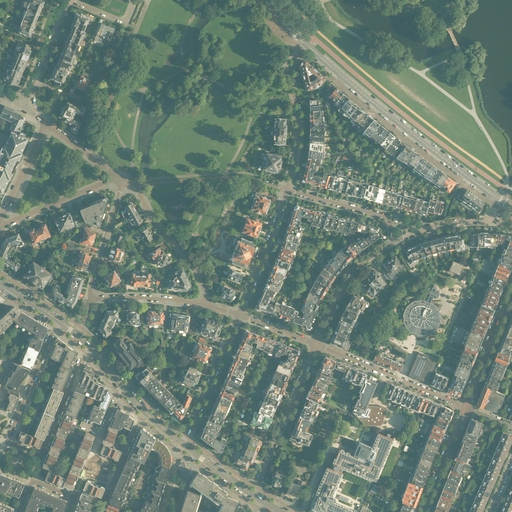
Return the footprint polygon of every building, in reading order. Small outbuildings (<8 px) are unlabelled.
[(42,8),(29,3),(28,2),(25,8),(39,13),(41,13),(41,11),(41,10),(41,8),(42,8)] [(37,19),(39,13),(25,8),(24,10),(23,14),(37,19)] [(89,20),(88,19),(89,18),(76,13),(76,14),(75,15),(74,16),(74,17),(73,20),(86,26),(87,23),(88,22),(89,20)] [(34,25),(37,19),(23,14),(21,19),(22,20),(34,25)] [(35,26),(34,25),(22,20),(21,19),(18,25),(33,31),(32,30),(33,29),(35,28),(35,26)] [(84,32),(86,26),(73,20),(72,23),(71,24),(71,25),(71,26),(71,27),(72,28),(84,32)] [(103,39),(108,26),(101,24),(96,35),(99,36),(99,37),(103,39)] [(30,37),(33,31),(18,25),(16,31),(19,32),(19,34),(21,34),(23,34),(30,37)] [(109,43),(114,29),(108,26),(103,39),(106,40),(106,42),(109,43)] [(82,39),(85,32),(84,32),(72,28),(70,34),(82,39)] [(80,45),(82,39),(70,34),(69,36),(68,36),(68,37),(67,37),(67,39),(67,40),(80,45)] [(77,52),(80,45),(67,40),(66,41),(65,43),(65,44),(64,47),(77,52)] [(29,55),(32,48),(29,47),(29,45),(20,42),(20,43),(18,42),(17,45),(19,46),(17,50),(29,55)] [(75,58),(77,52),(64,47),(63,49),(62,50),(62,52),(62,53),(75,58)] [(30,56),(29,55),(17,50),(15,56),(28,61),(28,60),(27,60),(28,58),(29,59),(30,56)] [(72,64),(75,58),(62,53),(61,53),(61,54),(60,55),(60,56),(60,57),(59,59),(72,64)] [(27,62),(28,61),(15,56),(12,62),(25,67),(27,64),(26,63),(26,62),(27,62)] [(70,71),(72,64),(59,59),(57,66),(68,70),(70,71)] [(311,66),(305,61),(304,62),(304,61),(302,62),(302,63),(301,64),(301,67),(300,67),(301,71),(308,70),(311,66)] [(24,71),(25,67),(12,62),(10,68),(23,73),(23,72),(22,72),(23,71),(24,71)] [(66,77),(68,70),(57,66),(55,65),(55,66),(54,66),(54,68),(54,69),(53,72),(66,77)] [(320,74),(311,66),(308,70),(311,74),(312,73),(314,75),(313,75),(316,78),(320,74)] [(22,74),(23,73),(10,68),(7,74),(20,79),(22,76),(21,75),(22,74)] [(309,77),(309,75),(311,74),(308,70),(301,71),(302,76),(304,76),(305,83),(311,81),(310,77),(309,77)] [(64,80),(66,77),(53,72),(51,75),(50,77),(50,78),(50,79),(63,84),(63,83),(64,83),(65,81),(64,80)] [(19,83),(20,79),(7,74),(6,78),(4,77),(3,80),(9,82),(9,83),(11,84),(12,85),(13,85),(14,86),(16,86),(16,85),(17,85),(18,83),(19,83)] [(323,82),(326,79),(320,74),(316,78),(314,80),(318,87),(320,85),(321,86),(324,82),(323,82)] [(88,85),(91,78),(87,77),(86,78),(81,76),(77,85),(82,87),(82,89),(84,90),(85,89),(86,89),(87,89),(88,88),(89,87),(88,85)] [(318,87),(314,80),(311,81),(305,83),(306,86),(305,86),(306,89),(307,89),(307,90),(311,89),(316,88),(315,88),(318,87)] [(335,102),(343,94),(336,88),(332,92),(331,91),(328,94),(330,95),(329,96),(332,99),(335,102)] [(340,106),(347,98),(343,94),(335,102),(340,106)] [(344,113),(352,102),(349,100),(349,99),(347,98),(340,106),(338,109),(340,111),(341,110),(344,113)] [(318,105),(318,99),(309,100),(310,106),(309,108),(310,110),(310,111),(320,110),(320,105),(318,105)] [(349,117),(357,107),(357,106),(357,105),(355,104),(354,104),(352,102),(344,113),(343,113),(345,115),(346,114),(349,117)] [(84,116),(88,108),(80,104),(78,106),(77,105),(76,107),(68,103),(66,107),(78,113),(84,116)] [(21,126),(24,120),(25,119),(25,118),(24,117),(21,116),(21,115),(20,115),(18,114),(17,113),(17,114),(15,113),(15,112),(14,112),(11,111),(12,111),(10,110),(10,111),(8,110),(8,109),(7,109),(5,108),(5,106),(0,116),(0,131),(0,132),(6,119),(12,122),(8,130),(11,131),(18,134),(22,126),(21,126)] [(78,113),(66,107),(64,106),(59,116),(63,119),(65,116),(76,121),(78,118),(76,117),(78,113)] [(354,121),(362,110),(361,109),(360,109),(360,108),(359,107),(358,107),(357,107),(349,117),(351,119),(350,120),(353,122),(354,121)] [(358,126),(368,114),(366,113),(362,110),(354,121),(356,123),(355,124),(358,126)] [(363,131),(373,119),(371,117),(370,117),(369,115),(368,115),(368,114),(358,126),(363,131)] [(77,130),(82,120),(78,118),(76,121),(65,116),(63,119),(63,120),(68,122),(67,124),(72,126),(72,128),(77,130)] [(285,125),(285,118),(281,118),(281,117),(278,117),(278,118),(275,118),(275,122),(274,122),(274,126),(273,126),(273,131),(286,131),(286,125),(285,125)] [(369,136),(379,124),(378,123),(377,122),(376,122),(376,121),(374,120),(374,119),(373,119),(363,131),(363,132),(364,132),(365,133),(366,134),(368,135),(368,136),(369,136)] [(375,139),(384,129),(384,128),(384,129),(383,127),(382,126),(381,126),(379,124),(369,136),(371,139),(373,137),(375,139)] [(380,144),(389,133),(389,132),(388,131),(386,130),(387,130),(386,130),(384,128),(384,129),(375,139),(380,144)] [(13,172),(18,160),(19,160),(22,153),(21,153),(28,139),(18,134),(11,131),(5,145),(4,145),(0,153),(0,191),(2,193),(9,179),(10,179),(13,172)] [(284,144),(285,137),(286,137),(286,131),(273,131),(272,135),(274,135),(274,139),(274,143),(277,143),(277,144),(284,144)] [(386,148),(394,136),(390,133),(389,133),(380,144),(386,148)] [(391,152),(399,141),(400,141),(398,139),(398,140),(398,139),(397,139),(396,138),(395,137),(394,137),(394,136),(386,148),(391,152)] [(396,157),(405,145),(400,141),(391,152),(389,155),(390,155),(392,153),(396,157)] [(323,151),(324,144),(323,143),(309,142),(309,143),(308,146),(309,146),(309,149),(323,151)] [(401,161),(402,160),(411,149),(405,145),(396,157),(401,161)] [(322,158),(323,151),(309,149),(309,150),(308,150),(308,152),(308,153),(308,156),(322,158)] [(341,149),(340,152),(352,157),(354,153),(347,151),(341,149)] [(407,164),(416,153),(411,149),(402,160),(407,164)] [(280,160),(281,157),(278,156),(278,154),(275,154),(275,155),(270,154),(266,153),(265,157),(266,157),(265,161),(280,165),(282,160),(280,160)] [(413,168),(421,157),(416,153),(407,164),(413,168)] [(321,163),(322,158),(308,156),(307,157),(306,159),(307,160),(307,163),(318,165),(319,165),(320,163),(321,163)] [(418,172),(426,161),(421,157),(413,168),(418,172)] [(279,169),(280,165),(265,161),(264,166),(263,165),(262,168),(266,169),(266,170),(271,171),(271,172),(274,173),(274,171),(277,172),(278,169),(279,169)] [(423,176),(432,165),(426,161),(418,172),(423,176)] [(317,170),(318,165),(307,163),(306,163),(305,167),(305,170),(313,172),(315,172),(316,172),(316,171),(317,170)] [(429,179),(437,169),(432,165),(423,176),(423,177),(428,181),(429,179)] [(434,183),(442,173),(437,169),(429,179),(434,183)] [(310,183),(312,175),(313,175),(313,172),(305,170),(304,173),(303,173),(303,175),(303,176),(302,179),(301,181),(302,182),(303,182),(304,182),(310,183)] [(326,188),(330,174),(326,173),(323,173),(322,177),(320,186),(323,187),(325,188),(326,188)] [(440,187),(440,186),(447,178),(448,177),(442,173),(434,183),(439,186),(437,188),(439,189),(440,187)] [(333,189),(336,176),(330,174),(326,188),(327,188),(328,189),(331,189),(333,189)] [(320,186),(322,177),(320,176),(321,176),(317,175),(315,175),(313,175),(312,175),(310,183),(315,185),(319,186),(320,186)] [(341,192),(345,178),(336,176),(333,189),(341,192)] [(347,194),(351,180),(345,178),(341,192),(347,194)] [(453,184),(454,183),(447,178),(440,186),(444,189),(444,188),(448,191),(449,190),(450,190),(452,188),(451,188),(452,186),(453,187),(454,185),(453,184)] [(356,196),(359,182),(351,180),(347,194),(356,196)] [(362,198),(365,185),(361,184),(362,183),(359,182),(356,196),(358,196),(359,198),(362,198)] [(368,199),(372,186),(366,184),(365,185),(362,198),(364,198),(365,199),(367,200),(368,199)] [(374,201),(378,188),(372,186),(368,199),(371,200),(371,201),(373,201),(374,201)] [(381,203),(384,189),(378,188),(374,201),(377,202),(377,203),(379,203),(380,203),(381,203)] [(387,204),(391,191),(384,189),(381,203),(383,203),(383,204),(385,205),(386,204),(387,204)] [(464,206),(472,194),(466,190),(465,192),(463,191),(462,193),(458,198),(459,199),(457,201),(464,206)] [(393,206),(397,193),(391,191),(387,204),(389,205),(390,206),(392,206),(393,206)] [(269,202),(270,199),(266,198),(261,196),(262,194),(256,192),(254,198),(256,198),(254,202),(268,207),(270,202),(269,202)] [(399,208),(403,196),(399,195),(400,193),(397,192),(397,193),(393,206),(396,207),(398,208),(399,208)] [(406,210),(410,196),(403,194),(403,196),(399,208),(402,209),(404,210),(405,209),(406,210)] [(469,210),(477,198),(472,194),(464,206),(469,210)] [(412,211),(416,198),(410,196),(406,210),(412,211)] [(102,218),(108,200),(106,197),(79,208),(86,224),(88,223),(100,227),(101,222),(101,221),(102,221),(102,220),(102,219),(103,219),(102,219),(102,218)] [(418,213),(422,201),(422,200),(416,198),(412,211),(413,211),(413,212),(415,213),(416,212),(418,213)] [(478,212),(483,205),(482,204),(483,202),(477,198),(469,210),(475,214),(477,211),(478,212)] [(432,213),(435,201),(436,200),(432,199),(432,200),(429,199),(428,202),(425,215),(426,213),(428,214),(428,212),(432,213)] [(442,208),(443,206),(442,206),(443,202),(436,200),(435,201),(432,213),(437,214),(438,213),(440,213),(440,211),(441,211),(442,209),(442,208)] [(425,215),(428,202),(422,201),(418,213),(419,213),(420,214),(422,215),(422,214),(425,215)] [(137,211),(132,203),(131,203),(131,202),(130,202),(129,202),(128,203),(128,204),(128,205),(124,207),(127,211),(122,214),(124,218),(127,217),(137,211)] [(267,211),(268,207),(254,202),(253,206),(252,205),(250,209),(256,210),(256,211),(259,212),(261,213),(261,212),(265,213),(266,211),(267,211)] [(303,216),(306,208),(299,206),(298,205),(296,205),(295,205),(294,206),(293,208),(294,209),(291,216),(299,219),(301,216),(303,216)] [(311,221),(314,210),(313,210),(313,209),(311,209),(310,209),(306,208),(303,216),(307,217),(307,220),(311,221)] [(316,226),(317,225),(320,212),(314,210),(311,221),(310,224),(316,226)] [(142,221),(140,218),(137,211),(127,217),(132,225),(134,224),(135,225),(139,223),(139,224),(140,224),(141,224),(142,224),(142,223),(143,223),(143,222),(142,221)] [(75,226),(71,218),(69,212),(66,214),(66,213),(61,215),(67,229),(75,226)] [(323,227),(326,214),(320,212),(317,225),(323,227)] [(328,230),(332,215),(326,214),(323,227),(326,228),(326,229),(328,230)] [(67,229),(61,215),(56,216),(57,217),(54,219),(55,221),(54,222),(55,224),(56,224),(58,229),(57,229),(58,232),(67,229)] [(335,230),(338,217),(332,215),(328,230),(331,230),(332,229),(335,230)] [(299,219),(291,216),(288,226),(300,230),(302,225),(299,224),(300,221),(299,220),(299,219)] [(341,232),(344,219),(338,217),(335,230),(334,231),(337,232),(338,231),(341,232)] [(261,225),(262,223),(247,218),(244,224),(260,230),(262,226),(261,225)] [(347,231),(350,220),(344,219),(341,232),(344,233),(343,234),(345,235),(346,233),(347,231)] [(353,233),(357,222),(354,221),(351,220),(350,220),(347,231),(353,233)] [(380,229),(379,227),(378,227),(377,228),(365,224),(364,223),(362,223),(361,223),(358,222),(356,230),(365,233),(366,231),(368,232),(368,234),(380,232),(379,230),(380,230),(380,229)] [(48,231),(47,227),(46,225),(46,224),(45,223),(43,224),(43,223),(42,223),(42,224),(41,224),(41,225),(39,226),(40,227),(44,238),(50,236),(50,234),(50,233),(49,231),(48,231)] [(258,235),(260,230),(244,224),(242,231),(256,237),(257,234),(258,235)] [(45,240),(44,238),(40,227),(39,226),(34,228),(35,230),(39,240),(40,242),(45,240)] [(300,237),(302,231),(300,230),(288,226),(287,229),(286,229),(285,231),(286,232),(286,233),(300,237)] [(39,240),(35,230),(34,228),(32,229),(32,228),(31,228),(30,229),(30,230),(28,231),(28,232),(28,233),(29,234),(30,235),(31,238),(31,239),(32,241),(33,243),(39,240)] [(95,234),(95,233),(95,232),(90,231),(91,229),(88,228),(87,230),(84,229),(82,235),(94,239),(94,238),(95,236),(95,235),(95,234)] [(153,238),(151,234),(147,228),(139,232),(136,234),(139,240),(141,239),(143,242),(144,241),(145,243),(153,238)] [(370,243),(378,237),(379,237),(380,237),(381,235),(381,233),(380,233),(380,232),(368,234),(368,236),(366,238),(370,243)] [(300,238),(300,237),(286,233),(283,239),(298,244),(300,245),(301,242),(299,242),(300,238)] [(495,245),(497,234),(496,234),(496,233),(493,233),(493,234),(490,233),(490,242),(488,246),(491,247),(494,248),(495,245)] [(24,242),(22,238),(21,239),(19,236),(20,235),(18,234),(17,234),(16,234),(12,236),(16,246),(17,245),(19,246),(22,244),(22,243),(24,242)] [(466,249),(465,244),(461,244),(460,237),(460,235),(457,235),(456,234),(454,235),(454,236),(453,236),(455,248),(459,247),(459,249),(461,249),(464,248),(464,249),(466,249)] [(501,248),(505,238),(507,235),(506,235),(506,234),(504,234),(501,234),(500,234),(498,234),(497,234),(495,245),(501,248)] [(93,242),(94,240),(93,240),(94,239),(82,235),(80,242),(81,242),(81,243),(83,244),(87,246),(88,244),(90,245),(91,245),(92,243),(93,242)] [(455,249),(455,248),(453,236),(450,236),(449,235),(448,236),(447,237),(449,249),(453,248),(453,249),(455,249)] [(16,246),(12,236),(6,239),(5,241),(4,241),(2,243),(15,250),(17,247),(16,246)] [(247,264),(254,247),(251,246),(252,243),(236,236),(232,245),(231,245),(229,250),(233,251),(230,258),(233,259),(232,261),(243,266),(244,263),(247,264)] [(449,249),(447,237),(444,237),(443,236),(441,237),(441,238),(444,251),(444,252),(449,251),(449,249)] [(366,245),(370,243),(366,238),(365,239),(364,238),(361,240),(361,239),(357,242),(356,243),(361,249),(363,247),(365,247),(366,246),(366,245)] [(444,251),(441,238),(438,239),(437,238),(435,238),(435,240),(434,240),(438,251),(441,250),(442,252),(444,251)] [(511,251),(511,241),(505,238),(501,248),(505,249),(511,251)] [(295,251),(298,244),(283,239),(282,239),(282,241),(281,243),(282,243),(281,246),(295,251)] [(438,251),(434,240),(428,241),(432,253),(435,252),(436,253),(438,252),(438,251)] [(361,249),(356,243),(355,241),(352,244),(351,243),(349,245),(356,253),(358,251),(359,251),(361,250),(361,249)] [(432,253),(428,241),(427,241),(425,241),(425,242),(422,243),(427,256),(429,255),(429,254),(432,253)] [(15,250),(2,243),(1,246),(2,247),(1,250),(11,255),(12,255),(15,250)] [(427,256),(422,243),(421,243),(419,243),(419,245),(416,245),(422,258),(422,259),(424,258),(423,257),(427,256)] [(356,253),(349,245),(346,245),(343,247),(352,257),(356,253)] [(422,258),(416,245),(416,246),(415,245),(413,246),(413,247),(410,248),(417,261),(418,260),(418,259),(422,258)] [(294,255),(295,251),(281,246),(279,247),(279,249),(280,249),(279,252),(293,257),(294,255)] [(352,257),(343,247),(338,253),(348,261),(349,261),(350,260),(350,259),(352,257)] [(417,261),(410,248),(409,247),(407,248),(407,249),(404,251),(407,256),(406,256),(407,259),(405,260),(408,265),(417,261)] [(123,257),(124,252),(120,250),(116,249),(112,248),(110,253),(123,257)] [(152,252),(148,254),(152,262),(164,254),(164,253),(165,253),(164,251),(162,250),(161,250),(160,248),(159,248),(156,249),(156,248),(152,250),(153,250),(152,251),(152,252)] [(511,257),(511,251),(505,249),(503,252),(502,251),(501,253),(503,254),(511,257)] [(9,259),(11,255),(1,250),(0,250),(0,259),(3,262),(3,263),(5,265),(9,259)] [(89,262),(91,256),(87,254),(86,253),(86,252),(80,251),(79,254),(77,253),(76,258),(89,262)] [(292,260),(293,257),(279,252),(278,254),(277,254),(276,255),(276,257),(277,257),(276,258),(290,263),(291,263),(292,260)] [(348,261),(338,253),(338,252),(333,257),(333,258),(343,267),(348,261)] [(121,262),(123,257),(110,253),(109,258),(113,259),(116,260),(121,262)] [(171,261),(172,259),(171,258),(169,257),(168,258),(166,254),(165,254),(164,254),(152,262),(153,264),(155,263),(155,264),(157,264),(158,263),(162,266),(164,264),(164,265),(167,263),(167,264),(168,263),(168,262),(171,261)] [(511,263),(511,257),(503,254),(501,257),(500,256),(499,258),(500,259),(511,263)] [(401,265),(395,256),(389,260),(396,270),(399,267),(401,271),(405,268),(402,264),(401,265)] [(20,264),(18,262),(20,259),(17,257),(16,258),(15,260),(14,259),(12,261),(9,259),(5,265),(8,266),(9,266),(16,270),(18,267),(20,268),(21,266),(20,265),(20,264)] [(510,268),(499,263),(497,263),(491,260),(484,258),(483,257),(483,259),(482,261),(497,267),(509,272),(510,268)] [(86,269),(89,262),(76,258),(74,264),(76,264),(75,267),(80,269),(81,268),(82,268),(86,269)] [(287,269),(290,263),(276,258),(274,264),(286,269),(287,269)] [(343,267),(333,258),(332,259),(331,259),(328,262),(329,263),(339,271),(340,271),(341,269),(343,267)] [(511,263),(500,259),(499,261),(498,261),(497,263),(499,263),(510,268),(511,263)] [(396,270),(389,260),(383,264),(390,274),(396,270)] [(51,276),(52,274),(34,261),(32,264),(31,263),(29,263),(28,265),(28,267),(29,268),(24,276),(31,280),(31,281),(36,284),(42,288),(48,280),(50,282),(53,278),(51,276)] [(459,274),(463,265),(452,261),(448,270),(459,274)] [(509,272),(497,267),(482,261),(480,266),(507,276),(509,272)] [(339,271),(329,263),(327,265),(326,264),(323,268),(335,277),(336,276),(337,274),(339,271)] [(284,275),(286,269),(274,264),(272,269),(284,275)] [(507,276),(480,266),(478,270),(481,271),(492,276),(505,281),(507,276)] [(242,275),(240,274),(241,273),(231,269),(230,267),(227,268),(226,270),(228,271),(226,276),(228,277),(227,277),(228,278),(231,280),(232,279),(237,281),(238,282),(240,281),(240,280),(242,275)] [(335,277),(323,268),(319,274),(331,282),(331,281),(333,281),(334,280),(333,279),(335,277)] [(119,280),(118,278),(119,277),(119,276),(120,276),(120,275),(119,274),(119,273),(118,273),(117,273),(116,273),(115,274),(114,271),(112,272),(110,269),(104,272),(107,276),(105,277),(111,286),(113,284),(116,288),(122,284),(119,280)] [(282,280),(284,275),(272,269),(269,275),(282,280)] [(188,280),(187,278),(186,277),(184,274),(185,273),(184,271),(182,271),(182,270),(178,272),(177,270),(174,272),(174,271),(171,273),(170,274),(188,287),(189,285),(188,281),(188,280)] [(385,283),(374,271),(371,274),(370,274),(369,274),(369,275),(368,275),(368,276),(368,277),(380,288),(385,283)] [(140,287),(140,273),(131,273),(131,276),(131,280),(131,285),(135,285),(135,286),(136,286),(140,287)] [(150,286),(150,274),(140,273),(140,287),(144,287),(145,286),(150,286)] [(392,283),(387,277),(387,278),(383,273),(380,275),(384,280),(384,279),(389,285),(392,283)] [(83,280),(83,278),(82,277),(81,278),(77,276),(78,275),(73,274),(73,275),(72,275),(69,281),(81,285),(83,280)] [(188,287),(170,274),(169,276),(169,278),(167,278),(166,285),(169,285),(169,287),(170,287),(171,288),(174,289),(175,288),(178,288),(179,289),(181,290),(182,289),(186,289),(188,287)] [(331,282),(319,274),(316,279),(328,287),(329,287),(330,286),(330,284),(331,282)] [(280,286),(282,280),(269,275),(267,281),(280,286)] [(503,286),(505,281),(492,276),(490,281),(503,286)] [(380,288),(368,277),(365,280),(364,280),(363,281),(362,281),(362,282),(361,283),(361,284),(364,286),(363,287),(367,291),(368,290),(373,294),(375,294),(376,293),(376,291),(380,288)] [(328,287),(316,279),(312,286),(325,293),(326,291),(327,290),(328,288),(328,287)] [(80,288),(81,285),(69,281),(67,288),(80,292),(81,289),(80,288)] [(278,292),(280,286),(267,281),(265,286),(276,291),(278,292)] [(503,286),(490,281),(488,285),(501,291),(503,286)] [(63,295),(57,290),(60,286),(57,284),(55,287),(54,286),(52,289),(53,290),(50,294),(58,298),(58,300),(61,302),(64,297),(62,296),(63,295)] [(235,293),(234,291),(233,291),(232,289),(223,285),(223,286),(222,285),(221,287),(222,288),(221,290),(222,290),(220,296),(221,296),(221,297),(223,297),(224,297),(226,298),(227,298),(232,299),(233,299),(235,296),(234,295),(235,293)] [(501,291),(488,285),(486,290),(499,295),(501,291)] [(273,297),(276,291),(265,286),(264,286),(263,288),(263,290),(262,292),(273,297)] [(325,293),(312,286),(309,292),(322,299),(322,298),(323,297),(324,296),(323,295),(325,293)] [(80,295),(80,292),(67,288),(66,292),(68,293),(68,296),(71,297),(77,299),(77,298),(78,296),(80,295)] [(440,313),(439,311),(440,310),(438,308),(439,307),(438,306),(437,307),(436,305),(435,305),(433,304),(433,303),(431,302),(433,297),(435,296),(435,299),(438,297),(439,294),(438,292),(437,290),(431,288),(429,288),(427,289),(425,292),(426,295),(428,294),(429,295),(426,300),(424,299),(424,300),(421,300),(421,299),(419,299),(419,298),(417,298),(417,299),(414,299),(415,301),(412,301),(410,302),(406,297),(405,298),(408,303),(406,305),(407,306),(406,307),(405,307),(404,309),(402,309),(402,310),(403,311),(402,313),(403,314),(403,316),(401,316),(402,319),(401,319),(401,321),(403,320),(403,321),(403,322),(403,323),(403,324),(404,325),(404,326),(405,327),(406,328),(406,329),(407,330),(407,331),(408,331),(409,332),(410,333),(412,334),(413,334),(416,335),(416,336),(417,336),(418,337),(420,337),(422,337),(424,337),(425,337),(426,336),(427,336),(428,336),(429,335),(430,335),(431,335),(432,334),(433,333),(432,333),(433,333),(434,335),(436,334),(435,333),(437,331),(436,330),(438,328),(439,329),(440,326),(441,327),(441,325),(440,325),(441,322),(440,322),(441,320),(442,320),(441,317),(447,316),(447,315),(441,315),(441,313),(440,313)] [(499,295),(486,290),(484,295),(497,300),(499,295)] [(271,302),(273,297),(262,292),(262,293),(261,293),(260,295),(260,296),(259,299),(270,304),(271,302)] [(322,299),(309,292),(306,298),(307,299),(319,305),(320,302),(321,300),(321,299),(322,299)] [(366,303),(365,302),(360,298),(358,297),(356,296),(355,296),(353,295),(351,298),(350,299),(349,301),(349,302),(360,308),(363,309),(366,303)] [(497,300),(484,295),(482,299),(496,304),(497,300)] [(76,302),(77,299),(71,297),(68,296),(66,298),(64,297),(61,302),(63,303),(64,303),(70,306),(71,307),(72,308),(73,307),(73,306),(74,304),(76,302)] [(494,309),(481,303),(474,301),(466,298),(465,302),(492,313),(494,309)] [(270,312),(273,304),(270,304),(259,299),(257,304),(256,304),(255,306),(256,308),(258,309),(259,309),(262,310),(262,311),(266,312),(266,311),(270,312)] [(319,305),(307,299),(304,305),(305,305),(316,311),(317,308),(318,308),(319,306),(319,305)] [(496,304),(482,299),(481,303),(494,309),(496,304)] [(277,315),(281,305),(275,302),(271,313),(273,314),(275,316),(277,315)] [(363,309),(360,308),(349,302),(348,305),(347,304),(345,308),(359,314),(360,311),(362,311),(363,309)] [(490,318),(492,313),(465,302),(462,307),(490,318)] [(284,318),(288,307),(288,306),(286,305),(285,306),(281,305),(277,315),(278,316),(281,317),(284,318)] [(315,314),(316,311),(305,305),(302,312),(304,312),(314,317),(315,316),(315,315),(315,314)] [(15,321),(20,311),(14,307),(0,319),(0,336),(1,337),(14,325),(13,323),(15,321)] [(290,320),(294,310),(294,308),(292,307),(291,308),(288,307),(284,318),(285,319),(287,319),(290,320)] [(490,318),(462,307),(460,312),(488,323),(490,318)] [(356,320),(359,314),(345,308),(344,309),(343,311),(343,312),(342,314),(356,320)] [(119,319),(119,314),(118,314),(118,311),(116,311),(116,310),(113,310),(112,311),(109,311),(108,310),(106,312),(106,313),(104,316),(116,321),(117,319),(119,319)] [(298,311),(294,310),(290,320),(293,321),(294,322),(300,325),(301,324),(301,325),(304,318),(302,317),(296,315),(298,311)] [(41,339),(43,336),(44,333),(45,333),(46,330),(46,331),(47,330),(46,330),(47,329),(47,327),(46,326),(45,326),(40,323),(39,322),(34,319),(33,318),(33,319),(27,315),(28,315),(27,315),(26,315),(21,312),(21,311),(20,311),(15,321),(32,331),(19,362),(31,367),(43,340),(42,340),(43,340),(41,339)] [(162,323),(163,319),(164,314),(163,314),(163,312),(162,312),(162,311),(159,311),(158,311),(154,311),(153,325),(158,326),(158,327),(162,327),(162,323)] [(310,325),(314,317),(304,312),(302,317),(304,318),(301,325),(306,327),(308,328),(310,328),(311,326),(310,325)] [(488,323),(460,312),(458,317),(486,328),(488,323)] [(179,330),(181,314),(176,313),(176,315),(173,314),(172,318),(171,324),(172,324),(171,329),(174,329),(179,330)] [(188,326),(189,321),(188,321),(189,317),(186,316),(186,315),(181,314),(179,330),(183,330),(183,331),(186,331),(186,333),(190,333),(191,326),(188,326)] [(353,327),(356,320),(342,314),(342,315),(341,315),(340,317),(340,318),(339,321),(352,326),(353,327)] [(113,328),(116,321),(104,316),(103,319),(102,319),(101,321),(102,323),(111,327),(113,328)] [(486,328),(458,317),(457,321),(484,332),(486,328)] [(221,325),(215,322),(216,321),(211,319),(210,320),(205,318),(201,326),(203,327),(209,329),(209,328),(211,328),(211,327),(214,328),(215,327),(219,329),(220,329),(221,325)] [(349,333),(352,326),(339,321),(338,324),(337,324),(336,326),(336,327),(336,328),(349,333)] [(484,332),(457,321),(455,325),(483,336),(484,332)] [(110,330),(110,329),(111,327),(102,323),(100,326),(99,327),(99,330),(100,330),(102,333),(102,334),(104,336),(105,336),(106,336),(108,335),(109,336),(112,333),(110,330)] [(477,350),(483,336),(455,325),(449,339),(452,340),(464,345),(477,350)] [(218,334),(220,330),(220,329),(219,329),(215,327),(214,328),(211,327),(211,328),(209,328),(209,329),(203,327),(200,332),(207,335),(210,337),(210,336),(215,339),(217,334),(218,334)] [(346,340),(349,333),(336,328),(335,330),(334,331),(333,333),(333,334),(346,340)] [(255,343),(258,335),(248,331),(247,331),(247,330),(246,330),(245,330),(245,331),(245,332),(241,341),(251,345),(253,342),(255,343)] [(347,344),(349,341),(346,340),(333,334),(332,338),(331,338),(330,340),(330,341),(330,342),(347,350),(349,345),(347,344)] [(262,349),(267,338),(264,337),(264,336),(262,335),(261,336),(260,335),(255,347),(262,349)] [(511,343),(511,337),(505,335),(503,340),(511,343)] [(78,352),(76,351),(72,349),(68,346),(67,349),(64,348),(66,344),(57,337),(54,343),(51,352),(49,355),(49,356),(62,362),(72,366),(72,365),(73,365),(76,356),(77,352),(78,353),(78,352)] [(144,361),(130,343),(126,346),(122,340),(120,338),(112,344),(130,368),(135,364),(137,366),(144,361)] [(269,352),(273,340),(267,338),(262,349),(269,352)] [(275,354),(279,343),(273,340),(269,352),(275,354)] [(511,348),(511,343),(503,340),(501,345),(511,348)] [(250,352),(253,346),(251,345),(241,341),(240,343),(239,344),(239,346),(239,347),(239,348),(250,352)] [(212,349),(211,347),(209,346),(209,347),(206,346),(207,345),(205,345),(204,345),(204,344),(203,344),(198,342),(195,349),(209,355),(210,352),(210,351),(211,351),(212,349)] [(285,353),(288,346),(279,343),(275,354),(279,356),(280,355),(281,355),(281,353),(283,353),(283,352),(285,353)] [(477,350),(464,345),(462,350),(475,355),(477,350)] [(511,355),(511,350),(511,348),(501,345),(499,350),(511,355)] [(295,361),(299,352),(298,350),(297,350),(288,346),(285,353),(289,354),(287,358),(295,361)] [(249,359),(251,353),(250,352),(239,348),(238,350),(237,350),(236,350),(236,351),(236,352),(236,353),(249,359)] [(208,358),(209,355),(195,349),(192,356),(197,358),(197,359),(198,359),(199,359),(199,360),(200,360),(203,361),(203,362),(205,362),(206,362),(207,360),(207,359),(207,358),(208,358)] [(475,355),(462,350),(461,354),(473,360),(475,355)] [(511,355),(499,350),(497,355),(509,360),(511,355)] [(427,383),(434,366),(437,360),(418,352),(417,355),(417,356),(409,374),(409,375),(408,375),(427,383)] [(247,365),(250,359),(249,359),(236,353),(234,360),(247,365)] [(402,364),(397,362),(392,360),(392,359),(391,359),(390,360),(376,354),(373,360),(399,371),(399,370),(402,364)] [(473,360),(461,354),(459,359),(471,364),(473,360)] [(509,360),(497,355),(495,360),(507,364),(509,360)] [(333,367),(336,361),(325,356),(324,357),(321,364),(332,369),(333,367)] [(292,369),(295,361),(287,358),(286,359),(284,360),(284,361),(282,360),(280,364),(292,369)] [(471,364),(459,359),(457,364),(469,369),(471,364)] [(244,371),(247,365),(234,360),(233,362),(232,362),(231,364),(231,365),(244,371)] [(505,369),(507,364),(495,360),(493,365),(505,369)] [(51,373),(55,364),(47,361),(43,370),(44,371),(50,373),(51,373)] [(347,381),(353,368),(336,361),(333,367),(339,370),(338,372),(341,374),(342,371),(343,371),(342,372),(344,373),(341,378),(347,381)] [(24,385),(28,375),(27,374),(30,370),(12,362),(9,369),(7,368),(5,375),(3,374),(0,381),(5,383),(4,386),(5,389),(8,390),(7,392),(19,397),(18,387),(17,385),(16,384),(17,382),(24,385)] [(67,378),(71,369),(71,368),(72,366),(62,362),(60,365),(59,368),(58,371),(56,374),(55,377),(55,378),(54,380),(53,383),(51,386),(51,387),(54,388),(62,391),(66,381),(67,378)] [(292,369),(280,364),(278,364),(276,370),(289,376),(292,369)] [(332,371),(332,369),(321,364),(320,366),(319,367),(318,369),(318,370),(332,376),(333,372),(332,371)] [(469,369),(457,364),(455,369),(468,374),(469,369)] [(89,397),(90,396),(96,381),(97,379),(93,377),(94,375),(90,374),(91,372),(91,371),(89,370),(90,368),(85,365),(74,391),(75,391),(85,395),(89,397)] [(243,375),(244,371),(231,365),(231,366),(230,366),(229,368),(229,369),(228,372),(242,377),(243,378),(244,375),(243,375)] [(503,374),(505,369),(493,365),(491,370),(503,374)] [(140,380),(149,371),(151,370),(148,367),(146,369),(145,368),(143,370),(136,376),(140,380)] [(186,369),(184,373),(186,374),(198,379),(200,375),(199,374),(199,372),(200,371),(197,370),(198,370),(193,368),(189,367),(188,369),(186,369)] [(353,384),(359,371),(353,368),(347,381),(350,382),(350,383),(353,384)] [(468,374),(455,369),(453,373),(454,374),(466,378),(468,374)] [(288,378),(289,376),(276,370),(273,376),(286,382),(286,381),(288,381),(288,379),(288,378)] [(329,383),(332,376),(318,370),(317,373),(316,374),(315,375),(315,376),(315,377),(329,383)] [(434,386),(439,375),(437,374),(437,373),(436,372),(437,370),(436,370),(435,372),(430,384),(430,385),(434,386)] [(501,379),(503,374),(491,370),(489,375),(501,379)] [(144,385),(153,376),(149,371),(140,380),(139,381),(139,380),(138,381),(141,383),(142,382),(144,385)] [(362,381),(366,374),(359,371),(353,384),(355,385),(356,384),(360,386),(361,384),(362,381)] [(242,377),(228,372),(226,377),(240,383),(242,377)] [(183,377),(180,384),(192,389),(194,386),(194,385),(195,383),(196,383),(198,379),(186,374),(184,373),(182,377),(183,377)] [(383,415),(385,411),(381,407),(375,407),(370,405),(369,406),(366,405),(376,382),(371,380),(372,376),(366,374),(362,381),(364,382),(363,385),(361,384),(360,386),(358,391),(360,392),(359,394),(360,395),(359,399),(357,398),(354,405),(355,406),(353,411),(361,419),(362,421),(369,424),(371,423),(379,424),(381,419),(382,419),(384,416),(383,415)] [(439,388),(443,377),(441,375),(440,374),(439,375),(434,386),(439,388)] [(466,378),(454,374),(452,378),(464,383),(466,378)] [(499,384),(501,379),(489,375),(487,380),(499,384)] [(149,390),(158,380),(153,376),(144,385),(149,390)] [(284,388),(286,382),(273,376),(270,382),(284,388)] [(445,386),(447,381),(448,378),(446,377),(446,376),(444,376),(443,377),(439,388),(443,390),(445,386)] [(237,389),(240,383),(226,377),(226,378),(225,378),(224,380),(224,381),(223,383),(237,389)] [(326,390),(329,383),(315,377),(314,380),(313,381),(313,382),(312,382),(312,383),(312,384),(326,390)] [(464,383),(452,378),(450,383),(462,387),(464,383)] [(43,392),(47,382),(46,381),(46,382),(41,379),(40,379),(36,389),(37,389),(42,391),(43,392)] [(153,394),(163,385),(158,380),(149,390),(153,394)] [(497,390),(499,384),(487,380),(485,385),(497,390)] [(96,399),(102,384),(98,383),(98,382),(96,381),(90,396),(96,399)] [(281,394),(284,388),(270,382),(268,388),(281,394)] [(235,395),(237,389),(223,383),(222,386),(221,386),(220,388),(221,389),(235,395)] [(462,387),(450,383),(448,387),(460,392),(462,387)] [(101,401),(106,388),(105,387),(105,386),(102,384),(96,399),(101,401)] [(323,397),(326,390),(312,384),(311,387),(310,388),(309,390),(310,391),(309,391),(323,397)] [(391,398),(396,386),(391,384),(385,398),(386,396),(391,398)] [(158,399),(167,390),(163,385),(153,394),(158,399)] [(498,413),(505,398),(506,394),(506,393),(497,390),(485,385),(477,404),(498,413)] [(396,400),(401,388),(396,386),(391,398),(396,400)] [(460,392),(448,387),(447,387),(445,391),(457,396),(459,395),(460,392)] [(55,411),(63,392),(62,391),(54,388),(52,391),(51,391),(48,397),(46,403),(47,404),(46,407),(55,411)] [(106,409),(112,395),(106,388),(101,401),(99,406),(106,409)] [(279,400),(281,394),(268,388),(265,394),(279,400)] [(400,402),(405,390),(401,388),(396,400),(400,402)] [(232,401),(235,395),(221,389),(221,390),(220,390),(219,392),(219,393),(218,395),(231,401),(232,401)] [(163,403),(172,394),(167,390),(158,399),(163,403)] [(405,406),(405,405),(410,392),(405,390),(400,402),(402,403),(401,404),(405,406)] [(83,406),(85,402),(82,401),(85,395),(75,391),(74,391),(73,394),(72,397),(70,400),(70,401),(69,403),(69,404),(68,406),(66,409),(67,409),(65,413),(65,412),(65,413),(74,417),(75,417),(78,411),(80,412),(82,408),(80,407),(81,405),(83,406)] [(320,404),(323,397),(309,391),(309,392),(308,392),(307,394),(308,395),(307,398),(320,404)] [(12,413),(19,397),(7,392),(0,408),(8,411),(9,411),(12,413)] [(410,407),(415,395),(410,392),(405,405),(407,405),(406,406),(410,408),(410,407)] [(176,399),(176,398),(172,394),(163,403),(167,408),(176,399)] [(187,409),(192,397),(186,394),(182,404),(181,406),(186,408),(187,409)] [(276,406),(279,400),(265,394),(263,400),(276,406)] [(229,406),(231,401),(218,395),(217,398),(217,397),(215,401),(216,401),(229,406)] [(415,409),(420,397),(415,395),(410,407),(412,407),(411,408),(415,410),(415,409)] [(37,408),(40,399),(39,399),(34,397),(33,396),(29,405),(30,405),(36,407),(35,407),(37,408)] [(420,409),(424,398),(420,397),(415,409),(420,410),(420,409)] [(171,413),(172,412),(181,403),(176,398),(176,399),(167,408),(170,410),(169,411),(171,413)] [(319,406),(320,404),(307,398),(304,404),(316,410),(317,410),(319,406)] [(424,412),(429,400),(424,398),(420,409),(420,410),(424,412)] [(274,412),(276,406),(263,400),(260,406),(274,412)] [(428,414),(433,402),(429,400),(424,412),(428,414)] [(226,412),(229,406),(216,401),(215,403),(214,403),(213,406),(214,407),(213,407),(226,412)] [(345,410),(348,412),(351,404),(344,401),(343,404),(347,406),(345,410)] [(434,413),(436,409),(438,404),(433,402),(428,414),(434,416),(435,413),(434,413)] [(183,413),(186,408),(181,406),(182,404),(181,403),(172,412),(175,416),(176,415),(180,419),(184,415),(183,414),(184,414),(183,413)] [(314,416),(316,410),(304,404),(301,410),(314,416)] [(451,410),(438,404),(436,409),(450,415),(452,411),(451,410)] [(106,409),(99,406),(95,405),(93,409),(104,414),(106,409)] [(272,418),(274,412),(260,406),(258,412),(272,418)] [(51,421),(55,411),(46,407),(44,412),(43,411),(42,413),(43,414),(42,417),(51,421)] [(224,418),(226,412),(213,407),(212,409),(210,412),(211,413),(224,418)] [(133,419),(128,415),(120,409),(120,410),(117,408),(110,425),(119,429),(120,429),(121,425),(130,429),(134,421),(133,419)] [(102,418),(104,414),(93,409),(91,414),(102,418)] [(450,415),(436,409),(434,413),(435,413),(437,415),(449,419),(450,415)] [(317,417),(314,416),(301,410),(299,416),(311,421),(315,423),(317,417)] [(271,419),(271,418),(272,418),(258,412),(256,412),(254,417),(253,416),(250,424),(253,426),(254,425),(257,427),(261,429),(262,427),(264,428),(265,426),(266,427),(268,423),(269,423),(269,422),(270,422),(271,421),(271,420),(271,419)] [(76,425),(71,424),(74,417),(65,413),(57,432),(66,436),(68,431),(73,432),(76,425)] [(221,424),(224,418),(211,413),(210,415),(209,415),(208,418),(208,419),(221,424)] [(100,423),(102,418),(91,414),(89,419),(100,423)] [(449,419),(437,415),(436,419),(447,424),(449,419)] [(51,421),(42,417),(41,416),(33,435),(44,439),(51,421)] [(307,429),(311,421),(299,416),(299,417),(298,417),(297,419),(297,420),(295,427),(304,431),(305,428),(307,429)] [(440,441),(445,429),(447,424),(436,419),(434,424),(431,423),(430,422),(426,420),(421,419),(418,417),(413,429),(425,434),(428,435),(430,436),(430,437),(440,441)] [(481,429),(483,423),(472,418),(470,424),(481,429)] [(218,430),(221,424),(208,419),(206,425),(218,430)] [(28,434),(31,426),(30,426),(25,424),(25,423),(24,423),(20,431),(25,433),(28,434)] [(478,434),(481,429),(470,424),(467,430),(478,434)] [(118,439),(120,435),(117,434),(119,429),(110,425),(102,443),(103,444),(119,450),(123,441),(118,439)] [(216,436),(218,430),(206,425),(205,427),(204,427),(203,430),(203,431),(216,436)] [(312,435),(304,431),(295,427),(292,433),(291,433),(290,435),(290,436),(291,436),(290,437),(296,439),(296,440),(298,441),(300,442),(302,442),(308,444),(308,443),(309,444),(310,443),(310,441),(312,435)] [(151,447),(154,439),(155,438),(143,428),(141,428),(140,429),(128,457),(139,461),(144,463),(150,448),(151,448),(151,447)] [(478,434),(467,430),(465,434),(476,439),(478,434)] [(22,442),(25,433),(20,431),(17,440),(22,442)] [(215,439),(216,436),(203,431),(201,436),(202,437),(208,442),(208,443),(211,445),(211,444),(212,445),(215,439)] [(68,443),(64,441),(66,436),(57,432),(50,449),(59,453),(61,448),(65,450),(68,443)] [(87,453),(92,441),(95,436),(86,432),(84,437),(79,435),(76,442),(81,444),(78,449),(87,453)] [(351,510),(336,504),(332,502),(333,502),(334,502),(334,501),(335,501),(335,500),(335,499),(335,498),(334,498),(334,497),(333,497),(332,497),(332,498),(331,498),(341,473),(342,473),(343,473),(341,472),(343,468),(375,481),(392,439),(393,439),(389,437),(389,436),(390,435),(387,433),(386,435),(386,436),(377,432),(377,433),(378,433),(373,447),(359,442),(353,456),(339,450),(339,449),(339,448),(332,464),(331,464),(330,466),(331,467),(331,468),(327,466),(326,467),(327,467),(312,504),(310,509),(317,511),(358,511),(359,511),(358,511),(357,511),(356,511),(351,509),(351,510)] [(510,447),(511,442),(511,435),(504,432),(499,443),(510,447)] [(40,448),(44,439),(33,435),(32,435),(32,436),(28,434),(25,433),(22,442),(28,445),(28,444),(40,448)] [(262,440),(248,435),(246,433),(243,439),(246,440),(260,446),(260,445),(261,445),(262,443),(261,442),(262,440)] [(476,439),(465,434),(464,439),(475,443),(476,439)] [(440,441),(430,437),(430,436),(428,435),(425,441),(438,446),(440,441)] [(223,449),(226,440),(221,438),(220,441),(215,439),(212,445),(217,449),(217,450),(220,452),(220,451),(221,452),(223,449)] [(169,454),(169,453),(167,449),(166,448),(164,445),(163,444),(160,441),(159,441),(154,439),(151,447),(153,448),(156,449),(158,452),(160,454),(161,457),(161,460),(160,464),(161,464),(168,467),(169,465),(169,464),(170,459),(170,458),(169,454)] [(475,443),(464,439),(462,443),(474,448),(476,444),(475,443)] [(259,448),(260,446),(246,440),(244,446),(257,452),(258,451),(259,449),(259,448)] [(436,451),(438,446),(425,441),(423,446),(425,447),(436,451)] [(474,448),(462,443),(460,447),(472,452),(474,448)] [(505,458),(510,447),(499,443),(495,454),(505,458)] [(118,460),(122,451),(119,450),(103,444),(100,453),(118,460)] [(256,454),(257,452),(244,446),(241,452),(244,453),(254,458),(255,458),(256,457),(257,455),(256,454)] [(436,451),(425,447),(423,446),(421,451),(434,456),(436,451)] [(472,452),(460,447),(458,452),(470,457),(472,452)] [(160,456),(159,454),(158,453),(157,451),(155,450),(153,449),(152,448),(149,454),(149,455),(150,456),(151,457),(152,458),(152,459),(152,460),(160,462),(160,460),(160,458),(160,456)] [(59,466),(62,459),(57,457),(59,453),(50,449),(43,467),(49,469),(52,471),(53,468),(54,464),(59,466)] [(79,472),(85,459),(87,453),(78,449),(76,455),(72,453),(69,460),(73,461),(70,469),(79,472)] [(254,458),(244,453),(241,452),(239,451),(238,454),(240,455),(238,458),(241,459),(250,464),(252,464),(253,463),(254,461),(254,460),(254,458)] [(432,461),(434,456),(421,451),(419,456),(421,457),(432,461)] [(470,457),(458,452),(456,457),(467,461),(468,462),(470,457)] [(500,470),(505,458),(495,454),(490,465),(500,470)] [(241,459),(238,458),(233,456),(231,460),(234,461),(234,462),(235,462),(235,463),(238,464),(240,464),(239,465),(239,466),(242,467),(241,467),(242,468),(243,469),(245,470),(246,469),(246,470),(248,466),(249,466),(250,464),(241,459)] [(432,461),(421,457),(419,456),(418,461),(419,462),(430,466),(432,461)] [(163,489),(165,481),(166,478),(167,476),(167,473),(169,467),(168,467),(161,464),(160,466),(159,465),(156,467),(155,470),(156,470),(154,474),(136,468),(139,461),(128,457),(120,476),(117,481),(116,481),(113,489),(114,490),(112,495),(109,503),(120,508),(125,493),(146,500),(144,508),(142,507),(140,511),(141,511),(142,511),(141,511),(154,511),(155,511),(156,509),(158,504),(159,505),(160,500),(159,499),(163,489)] [(470,464),(466,463),(467,461),(456,457),(453,464),(464,468),(465,467),(468,468),(470,464)] [(430,466),(419,462),(418,461),(416,466),(428,471),(430,466)] [(463,470),(464,468),(453,464),(450,472),(461,476),(461,475),(464,476),(466,472),(463,470)] [(496,480),(500,470),(490,465),(485,476),(496,480)] [(426,476),(428,471),(416,466),(414,471),(426,476)] [(63,486),(68,474),(53,468),(52,471),(49,469),(44,480),(63,487),(63,486)] [(274,476),(271,484),(276,486),(277,484),(280,485),(285,474),(286,471),(283,469),(282,470),(277,468),(275,472),(274,472),(273,475),(273,476),(274,476)] [(72,490),(77,476),(79,472),(70,469),(68,474),(63,486),(72,490)] [(424,481),(426,476),(414,471),(411,476),(424,481)] [(238,500),(230,497),(226,496),(227,494),(225,492),(223,490),(222,490),(217,486),(217,485),(212,482),(206,478),(206,477),(202,474),(201,474),(198,472),(191,482),(193,484),(188,491),(188,490),(199,496),(219,511),(218,511),(205,511),(195,509),(194,511),(232,511),(234,510),(233,510),(236,503),(237,503),(238,500)] [(464,478),(461,476),(450,472),(448,477),(459,481),(460,479),(463,480),(464,478)] [(19,497),(25,483),(14,478),(13,480),(10,479),(11,477),(0,473),(0,489),(5,491),(8,492),(19,497)] [(422,486),(424,481),(411,476),(411,478),(409,482),(421,486),(422,486)] [(491,491),(496,480),(485,476),(481,487),(491,491)] [(297,499),(304,482),(293,477),(287,490),(289,491),(288,492),(293,494),(292,496),(297,498),(296,499),(297,499)] [(462,483),(459,481),(448,477),(447,480),(459,485),(461,486),(462,483)] [(101,497),(105,488),(86,480),(83,489),(82,492),(93,497),(98,500),(100,497),(101,497)] [(456,492),(459,485),(447,480),(444,487),(456,492)] [(421,486),(409,482),(408,481),(406,484),(420,490),(422,486),(421,486)] [(370,491),(376,494),(379,487),(373,484),(370,491)] [(420,490),(406,484),(405,488),(419,494),(420,490)] [(47,504),(51,494),(44,491),(43,493),(41,492),(42,490),(34,487),(28,504),(38,508),(39,504),(42,502),(47,504)] [(456,492),(444,487),(442,492),(454,497),(456,492)] [(486,502),(491,491),(481,487),(476,498),(486,502)] [(416,502),(419,494),(405,488),(402,496),(416,502)] [(194,511),(195,509),(199,496),(188,490),(180,511),(194,511)] [(93,497),(82,492),(81,492),(79,498),(91,503),(93,504),(97,506),(100,500),(98,500),(93,497)] [(454,497),(442,492),(441,496),(452,501),(454,497)] [(63,511),(67,501),(60,498),(59,500),(57,499),(58,497),(51,494),(47,504),(53,507),(51,511),(63,511)] [(416,502),(402,496),(401,498),(403,499),(402,501),(414,506),(416,502)] [(452,501),(441,496),(439,500),(451,506),(452,501)] [(93,504),(91,503),(79,498),(77,504),(89,509),(91,506),(92,507),(93,504)] [(479,511),(482,511),(486,502),(476,498),(471,509),(479,511)] [(411,511),(414,506),(402,501),(395,499),(388,511),(411,511)] [(451,506),(439,500),(437,505),(449,510),(451,506)] [(0,511),(12,511),(14,508),(3,504),(0,503),(1,503),(0,502),(0,511)] [(120,508),(109,503),(107,507),(119,511),(120,508)]
